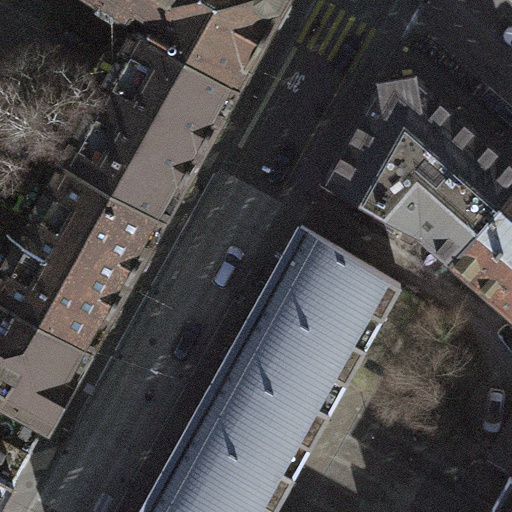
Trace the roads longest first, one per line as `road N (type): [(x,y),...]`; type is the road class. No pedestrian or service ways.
road 1 (tertiary): [(69,511),(361,0)]
road 2 (residential): [(511,87),(410,0)]
